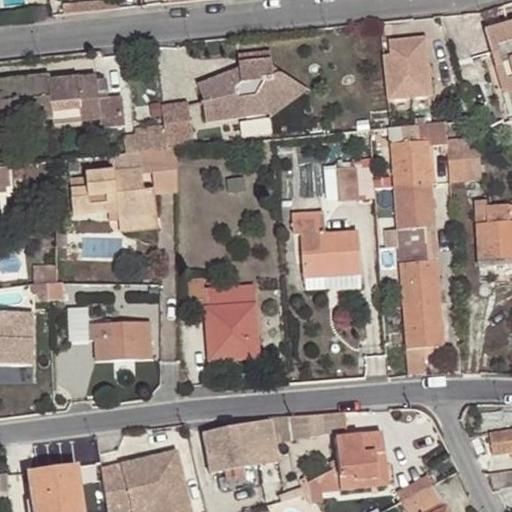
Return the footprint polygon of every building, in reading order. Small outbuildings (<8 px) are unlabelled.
[(511,22),(486,30),(502,82),(508,80),(510,90),(511,95),(511,22)] [(387,99),(431,94),(425,35),(387,40),(389,54),(382,54),(387,99)] [(240,53),(242,65),(245,83),(237,85),(233,74),(221,78),(219,75),(199,83),(207,100),(203,101),(208,123),(236,118),(249,116),(246,95),(258,92),(271,112),(274,116),(289,104),(290,98),(306,87),(281,72),(274,74),(272,50),(240,53)] [(245,83),(242,65),(219,75),(221,78),(233,74),(237,85),(245,83)] [(54,118),(52,82),(51,75),(0,80),(0,127),(24,125),(23,121),(54,118)] [(98,81),(97,77),(52,82),(54,118),(55,124),(103,119),(104,127),(126,125),(123,96),(101,99),(100,91),(108,90),(107,80),(98,81)] [(508,80),(502,82),(504,92),(510,90),(508,80)] [(249,116),(271,112),(258,92),(246,95),(249,116)] [(191,108),(164,113),(170,149),(179,147),(195,146),(191,108)] [(392,127),(393,144),(430,141),(447,140),(447,138),(446,121),(427,123),(392,127)] [(469,136),(447,138),(447,140),(450,180),(482,177),(480,149),(478,148),(475,146),(470,146),(469,136)] [(410,373),(427,371),(426,347),(445,346),(439,260),(434,260),(432,227),(436,227),(430,141),(425,142),(393,144),(405,308),(410,373)] [(120,222),(161,217),(157,189),(148,191),(144,154),(114,156),(115,173),(90,175),(92,188),(74,190),(77,216),(119,211),(120,222)] [(0,192),(12,192),(10,166),(0,166),(0,192)] [(358,169),(338,171),(340,196),(340,200),(361,198),(358,169)] [(340,196),(338,171),(327,172),(330,198),(340,196)] [(511,203),(489,205),(488,200),(476,201),(483,266),(511,263),(511,203)] [(362,272),(359,231),(328,234),(326,211),(294,214),(296,235),(304,234),(308,277),(362,272)] [(162,227),(161,217),(120,222),(121,232),(162,227)] [(33,268),(35,285),(52,283),(61,281),(60,265),(33,268)] [(308,289),(364,285),(364,275),(307,278),(308,289)] [(208,306),(206,288),(206,279),(191,280),(192,308),(208,306)] [(52,283),(53,299),(66,298),(65,281),(61,281),(52,283)] [(37,301),(53,299),(52,283),(35,285),(37,301)] [(256,285),(206,288),(208,306),(211,361),(261,356),(256,285)] [(0,364),(36,365),(36,312),(0,312),(0,364)] [(154,358),(152,322),(91,325),(92,341),(98,341),(98,360),(154,358)] [(346,430),(345,413),(300,416),(305,435),(346,430)] [(300,416),(289,417),(290,423),(282,425),(284,437),(301,435),(305,435),(300,416)] [(281,459),(273,419),(201,434),(209,473),(281,459)] [(511,430),(490,434),(494,456),(511,452),(511,430)] [(378,469),(387,468),(383,431),(335,436),(340,480),(356,478),(379,476),(378,469)] [(148,457),(100,469),(106,511),(124,511),(129,506),(157,499),(159,511),(190,511),(177,450),(157,455),(159,460),(149,462),(148,457)] [(83,511),(77,467),(30,473),(35,511),(83,511)] [(387,468),(378,469),(379,476),(356,478),(357,485),(389,482),(387,468)] [(10,506),(8,474),(0,474),(0,509),(10,508),(10,506)] [(404,501),(432,486),(428,477),(399,492),(404,501)] [(449,511),(434,484),(432,486),(404,501),(402,501),(407,511),(449,511)] [(159,511),(157,499),(129,506),(129,511),(145,511),(150,511),(159,511)]
